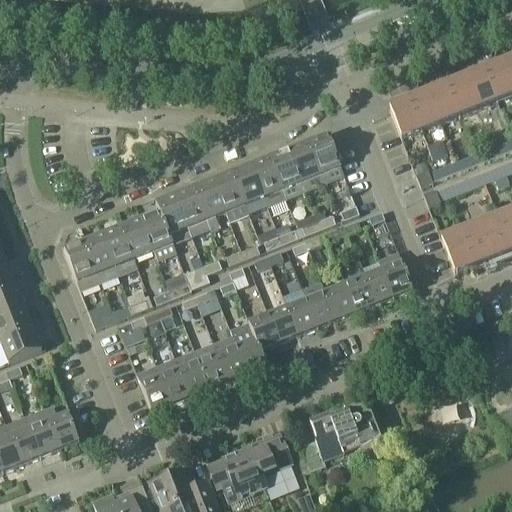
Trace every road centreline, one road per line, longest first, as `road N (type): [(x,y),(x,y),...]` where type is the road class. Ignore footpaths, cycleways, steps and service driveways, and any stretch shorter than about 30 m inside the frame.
road 1 (tertiary): [(453,0),(227,83),(15,63)]
road 2 (residential): [(435,311),(434,342),(125,460)]
road 3 (residential): [(38,231),(287,132),(347,86)]
road 4 (residential): [(125,460),(38,231)]
road 5 (residential): [(347,86),(435,311)]
road 6 (residential): [(347,86),(511,17)]
road 7 (residential): [(38,231),(13,163),(15,63)]
